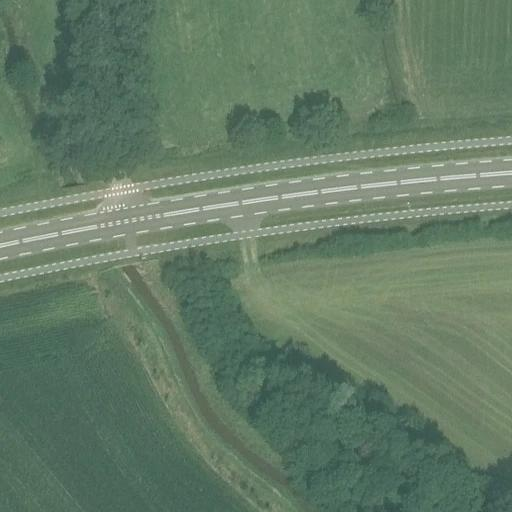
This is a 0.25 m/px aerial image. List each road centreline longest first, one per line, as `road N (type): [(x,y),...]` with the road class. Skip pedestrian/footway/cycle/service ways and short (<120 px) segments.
road 1 (primary): [(127,221),(511,175)]
road 2 (track): [(123,189),(101,0)]
road 3 (primary): [(0,248),(127,221)]
